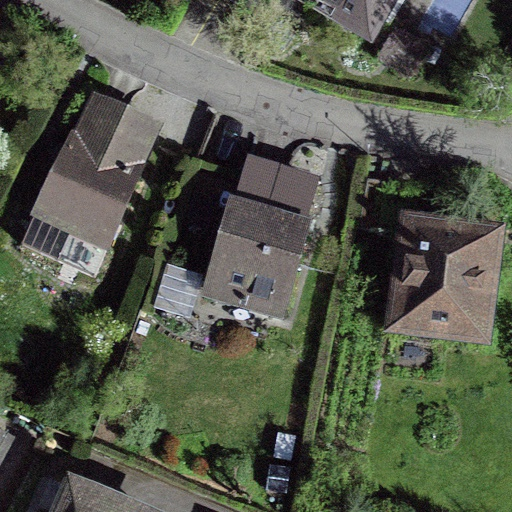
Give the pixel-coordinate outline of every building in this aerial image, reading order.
[(389,0),(307,0),(369,35),(389,0)] [(71,142),(23,245),(58,261),(72,232),(107,248),(140,173),(137,171),(157,128),(96,100),(75,144),(71,142)] [(218,245),(206,289),(280,311),(316,186),(249,167),(236,213),(232,212),(222,246),(218,245)] [(497,237),(407,225),(394,331),(483,342),(497,237)] [(115,511),(72,493),(64,511),(115,511)]
